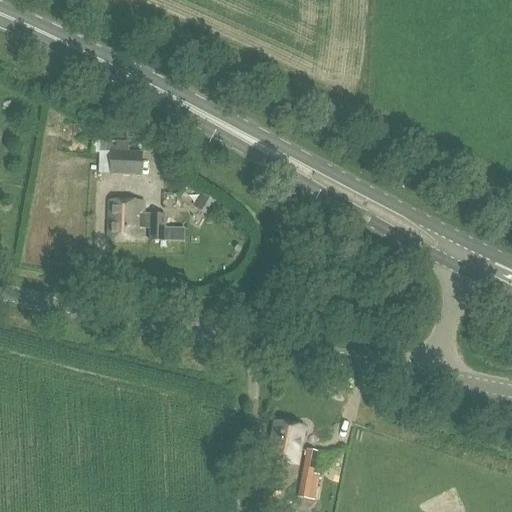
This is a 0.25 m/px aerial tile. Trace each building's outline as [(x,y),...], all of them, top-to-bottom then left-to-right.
[(125,140),(137,140),(137,130),(133,129),(133,131),(130,131),(130,129),(126,129),(125,140)] [(110,175),(141,176),(142,153),(111,152),(110,175)] [(144,203),(110,202),(109,240),(143,242),(144,203)] [(170,229),(166,229),(166,215),(149,215),(149,242),(165,243),(165,241),(185,242),(185,216),(170,216),(170,229)] [(304,429),(275,424),(269,460),(298,465),(304,429)] [(317,453),(306,450),(302,472),(297,497),(314,501),(315,500),(317,500),(320,485),(317,484),(319,475),(313,474),(315,465),(317,453)] [(270,476),(253,476),(253,506),(272,505),(270,476)]
